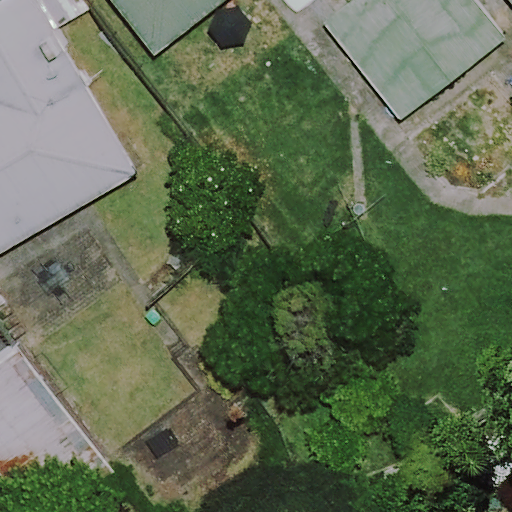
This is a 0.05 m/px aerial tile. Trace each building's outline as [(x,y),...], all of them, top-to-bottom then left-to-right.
[(115,0),(153,51),(221,0),(115,0)] [(511,20),(507,14),(496,0),(360,0),(323,29),(399,128),(511,41),(511,20)] [(511,0),(496,0),(507,14),(511,9),(511,0)] [(0,241),(125,168),(28,5),(0,21),(0,241)] [(511,161),(511,141),(482,101),(413,150),(452,204),(511,161)]
